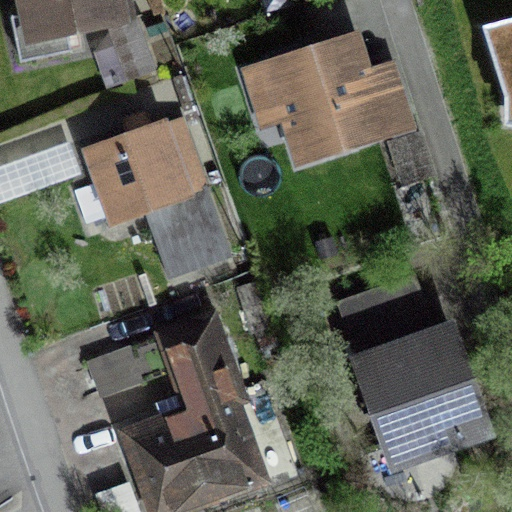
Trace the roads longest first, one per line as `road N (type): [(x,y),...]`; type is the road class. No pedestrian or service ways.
road 1 (residential): [(398,0),(477,259)]
road 2 (residential): [(0,340),(61,511)]
